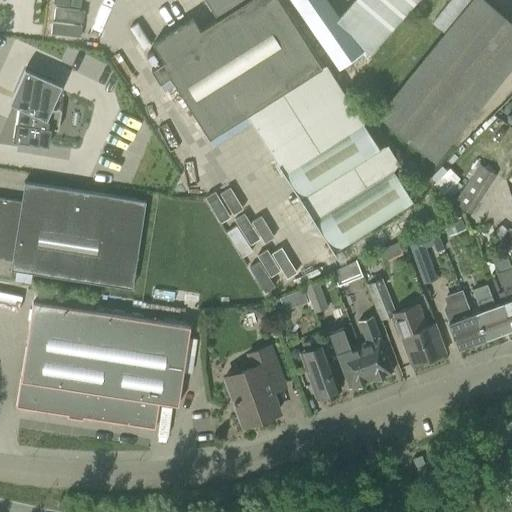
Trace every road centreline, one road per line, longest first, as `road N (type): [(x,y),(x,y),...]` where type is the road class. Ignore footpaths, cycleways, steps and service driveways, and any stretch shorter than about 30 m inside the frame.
road 1 (residential): [(511,367),(477,372),(233,458),(163,466),(0,457)]
road 2 (unknown): [(101,10),(132,98),(186,154)]
